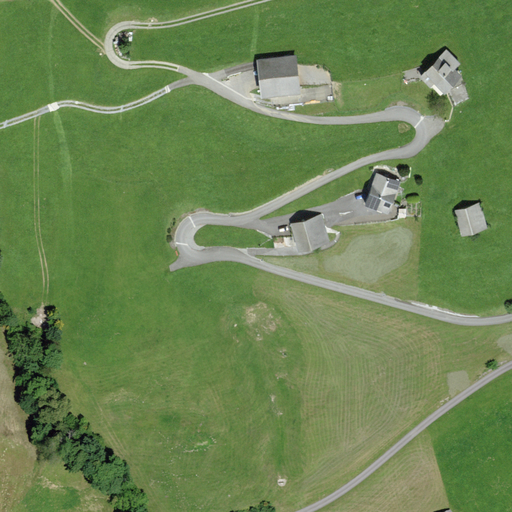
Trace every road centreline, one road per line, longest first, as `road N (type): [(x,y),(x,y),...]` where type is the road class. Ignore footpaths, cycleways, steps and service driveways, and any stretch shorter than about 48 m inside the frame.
road 1 (unclassified): [(511,317),(454,319),(228,258),(185,254),(190,223),(246,221),(370,159),(410,152),(424,135),(424,126),(400,114),(291,117),(194,76)]
road 2 (track): [(262,0),(113,31),(108,43),(120,65),(194,76)]
road 3 (unclassified): [(305,511),(350,488),(511,365)]
road 4 (track): [(0,125),(65,103),(117,110),(194,76)]
